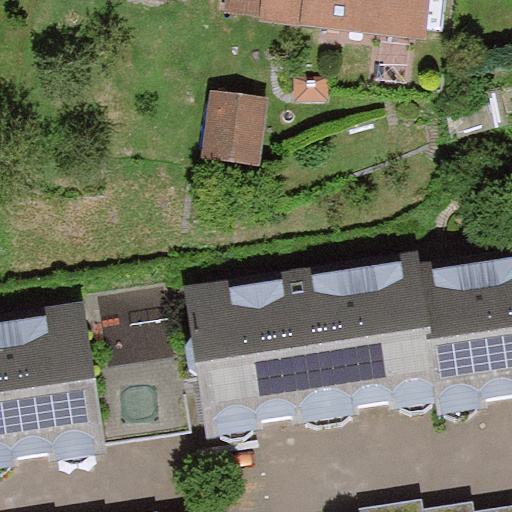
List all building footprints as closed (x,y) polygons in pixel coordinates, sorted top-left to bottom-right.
[(234,0),(233,13),(311,22),(313,0),(234,0)] [(420,0),(313,0),(311,22),(417,32),(420,0)] [(261,105),(217,101),(212,159),(257,162),(261,105)] [(420,264),(194,300),(201,344),(189,346),(194,377),(208,375),(217,434),(442,398),(423,282),(420,264)] [(511,267),(423,282),(442,398),(444,411),(511,399),(511,267)] [(82,316),(0,328),(0,466),(100,451),(100,439),(90,374),(82,316)] [(90,374),(100,439),(193,425),(183,360),(90,374)]
